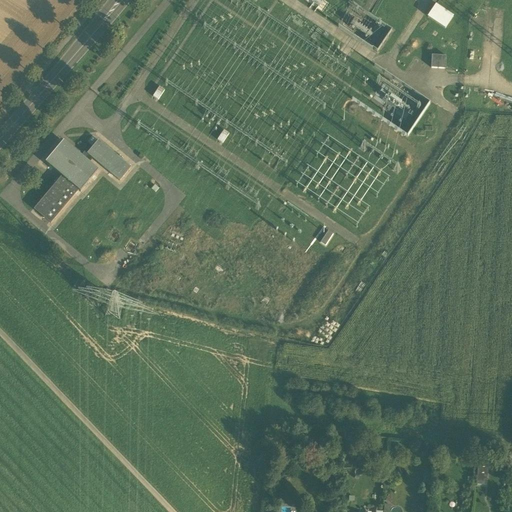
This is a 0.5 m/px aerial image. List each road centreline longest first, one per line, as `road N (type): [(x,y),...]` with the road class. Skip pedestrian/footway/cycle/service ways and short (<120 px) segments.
road 1 (track): [(170,511),(0,334)]
road 2 (secondary): [(0,139),(119,0)]
road 3 (track): [(511,452),(346,430)]
